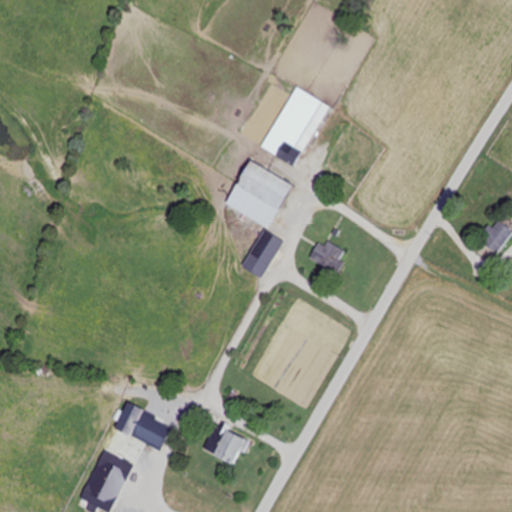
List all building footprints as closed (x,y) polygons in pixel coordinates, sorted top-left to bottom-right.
[(281,158),(298,168),(334,107),(316,96),(281,158)] [(274,203),(266,218),(277,224),(298,184),(256,162),(243,187),(274,203)] [(495,230),(492,227),(482,241),(500,255),(511,238),(511,229),(502,221),(495,230)] [(288,242),(269,230),(247,267),(267,279),(288,242)] [(329,247),(322,244),(314,260),(342,274),(348,263),(343,260),(348,250),(331,242),(329,247)] [(150,411),(135,403),(120,429),(135,437),(150,411)] [(242,465),(253,437),(220,423),(209,451),(242,465)]
